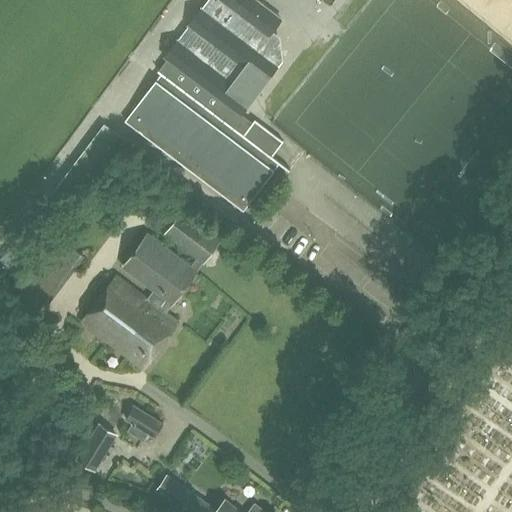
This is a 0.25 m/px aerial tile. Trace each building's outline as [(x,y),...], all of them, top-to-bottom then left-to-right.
[(256,0),(207,0),(165,56),(221,98),(241,113),(281,60),(280,49),(274,45),(273,37),(269,34),(281,18),(256,0)] [(156,79),(125,120),(243,210),(274,169),(279,163),(289,170),(290,169),(272,156),(283,141),(255,120),(244,134),(159,70),(158,71),(161,73),(156,80),(156,79)] [(104,124),(2,259),(18,272),(120,137),(104,124)] [(116,274),(80,321),(143,368),(178,322),(165,312),(197,269),(202,262),(203,262),(221,237),(183,208),(164,232),(197,257),(190,266),(147,233),(123,265),(153,289),(147,297),(116,274)] [(60,237),(42,261),(66,280),(84,256),(60,237)] [(133,404),(124,419),(132,424),(127,431),(144,441),(148,433),(156,438),(165,423),(133,404)] [(77,457),(76,459),(91,469),(95,471),(118,434),(116,433),(100,423),(98,422),(98,423),(77,457)] [(154,491),(168,500),(185,511),(209,511),(214,506),(166,473),(154,491)] [(213,511),(267,511),(266,511),(255,503),(247,511),(243,511),(225,498),(213,511)]
